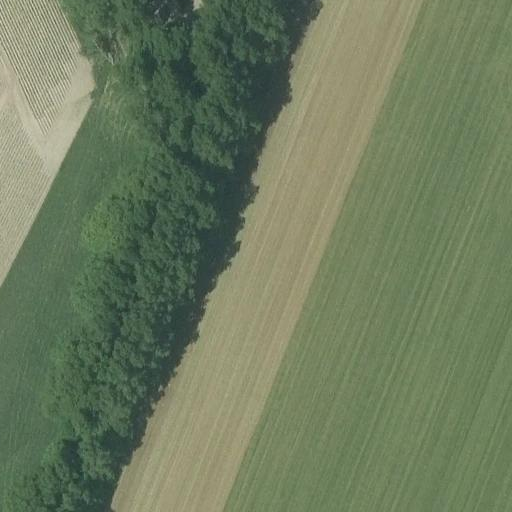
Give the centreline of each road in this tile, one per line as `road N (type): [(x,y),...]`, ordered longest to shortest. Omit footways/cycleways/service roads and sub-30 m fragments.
road 1 (track): [(255,0),(64,511)]
road 2 (track): [(99,0),(173,152),(193,161)]
